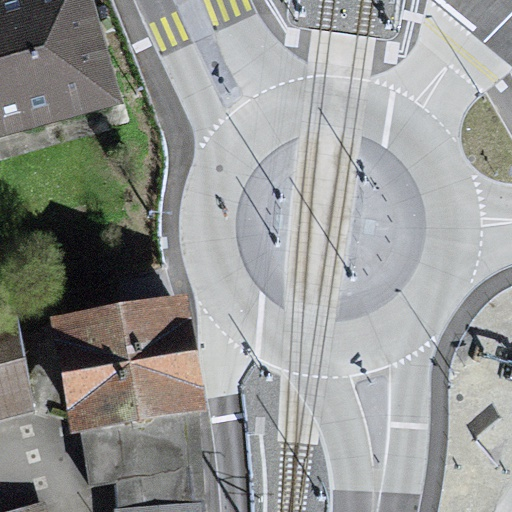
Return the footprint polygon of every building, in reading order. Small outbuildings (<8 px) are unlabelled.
[(99,0),(21,0),(0,6),(0,155),(134,117),(99,0)] [(202,312),(68,334),(87,447),(221,426),(202,312)] [(15,315),(0,319),(0,434),(43,423),(15,315)] [(221,426),(87,447),(96,504),(126,499),(211,485),(230,482),(221,426)] [(212,511),(211,485),(126,499),(126,511),(212,511)]
